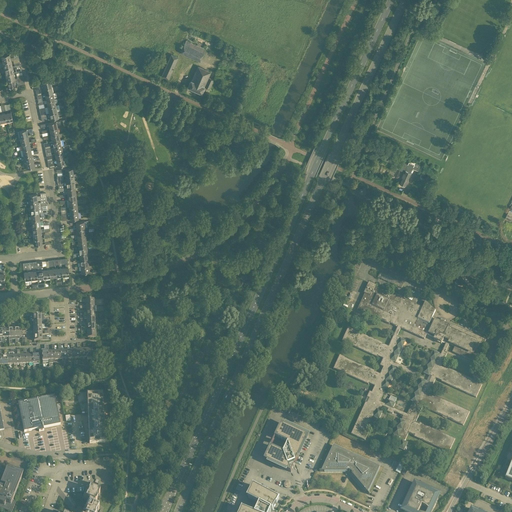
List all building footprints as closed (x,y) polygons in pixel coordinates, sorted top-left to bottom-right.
[(186,40),(180,52),(200,61),(205,49),(186,40)] [(11,60),(19,58),(18,56),(10,58),(9,53),(1,55),(3,62),(11,60)] [(171,54),(161,75),(168,78),(178,57),(171,54)] [(209,89),(216,74),(197,66),(191,80),(190,80),(187,87),(201,93),(204,86),(209,89)] [(8,87),(16,85),(15,78),(7,80),(8,87)] [(52,87),(51,80),(50,80),(43,82),(44,88),(52,87)] [(54,93),(45,94),(47,100),(47,101),(55,99),(54,93)] [(48,107),(49,113),(58,111),(56,105),(48,107)] [(48,123),(50,129),(58,127),(57,121),(48,123)] [(18,131),(20,137),(28,135),(26,129),(18,131)] [(54,151),(55,153),(55,154),(63,152),(62,146),(53,147),(45,149),(46,152),(51,150),(52,152),(54,151)] [(64,158),(56,160),(57,166),(66,164),(64,158)] [(34,166),(37,166),(40,165),(40,163),(34,164),(33,160),(25,162),(26,168),(34,166)] [(413,167),(405,163),(402,162),(399,169),(404,172),(399,183),(406,185),(411,173),(410,172),(413,167)] [(398,287),(401,289),(403,284),(380,273),(378,278),(379,278),(398,287)] [(433,317),(435,311),(426,302),(425,301),(423,307),(422,307),(403,299),(404,297),(395,293),(394,296),(375,287),(376,285),(369,282),(364,293),(365,294),(357,311),(363,314),(364,310),(368,312),(368,314),(389,324),(390,323),(398,327),(389,347),(383,344),(383,343),(348,327),(342,341),(377,357),(377,356),(383,359),(380,366),(383,367),(380,374),(374,372),(375,371),(340,355),(333,369),(368,385),(369,384),(375,386),(372,392),(370,391),(367,397),(369,398),(367,403),(366,403),(351,435),(365,441),(372,425),(376,427),(383,412),(381,411),(383,407),(388,409),(387,412),(393,414),(394,412),(403,416),(401,421),(400,420),(390,442),(400,446),(399,448),(404,451),(408,443),(404,442),(408,434),(414,436),(414,437),(449,453),(455,439),(420,423),(419,424),(416,422),(423,407),(429,409),(428,410),(463,426),(470,412),(435,396),(434,397),(428,395),(436,379),(441,381),(441,382),(476,398),(482,384),(447,368),(447,369),(441,367),(447,353),(445,353),(449,344),(455,347),(452,353),(462,357),(462,356),(475,362),(480,350),(481,351),(486,340),(450,323),(449,325),(444,323),(445,321),(445,320),(442,318),(441,319),(440,321),(433,317)] [(103,393),(87,394),(89,444),(105,443),(103,393)] [(54,396),(18,403),(24,432),(38,429),(39,432),(44,431),(43,428),(60,425),(54,396)] [(271,446),(264,460),(291,473),(308,436),(281,424),(275,438),(275,437),(288,443),(284,453),(271,447),(271,446)] [(348,471),(352,473),(353,474),(352,475),(351,474),(352,475),(365,492),(366,491),(369,495),(368,493),(380,468),(334,446),(322,472),(320,472),(324,472),(324,473),(346,473),(346,472),(347,472),(346,472),(346,471),(348,471)] [(0,508),(9,511),(11,511),(16,502),(12,501),(23,474),(14,471),(13,472),(6,470),(0,486),(1,486),(0,489),(1,489),(0,490),(0,508)] [(92,488),(88,487),(84,498),(88,499),(89,502),(88,503),(87,503),(83,511),(97,511),(99,508),(99,507),(93,505),(95,502),(96,502),(100,492),(99,491),(97,490),(97,489),(98,489),(99,487),(98,486),(94,484),(92,488)] [(404,511),(405,511),(418,511),(422,506),(425,507),(430,511),(432,510),(433,509),(434,507),(435,505),(436,502),(436,501),(437,498),(435,497),(437,494),(437,495),(437,494),(417,485),(416,485),(417,485),(415,488),(414,488),(414,487),(404,508),(405,508),(406,508),(405,511),(404,511)] [(260,504),(256,511),(250,511),(243,509),(243,508),(242,508),(240,511),(268,511),(270,510),(273,511),(279,499),(254,486),(247,498),(248,498),(260,504)]
